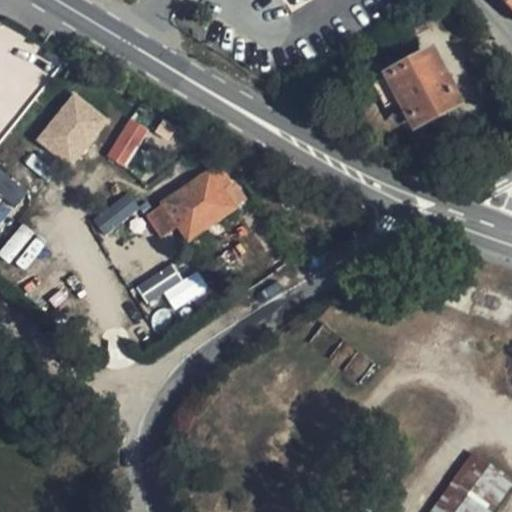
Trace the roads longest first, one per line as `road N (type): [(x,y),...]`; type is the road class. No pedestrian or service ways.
road 1 (secondary): [(491,216),(324,150),(124,46)]
road 2 (secondary): [(124,46),(425,224)]
road 3 (residential): [(162,403),(224,337),(425,224)]
